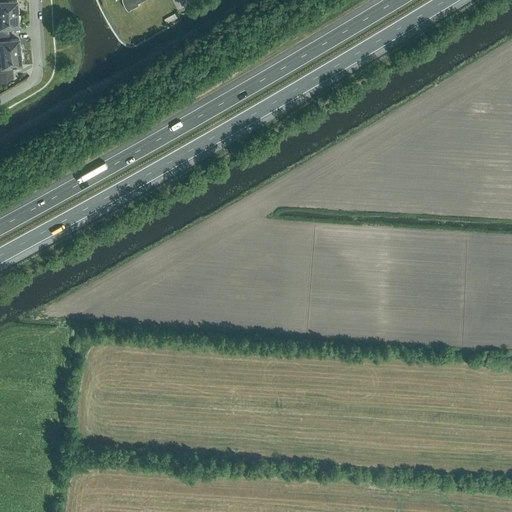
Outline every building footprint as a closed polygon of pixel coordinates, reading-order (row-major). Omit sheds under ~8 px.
[(0,0),(0,14),(17,14),(17,0),(6,1),(5,0),(0,0)] [(123,0),(124,1),(125,3),(126,6),(127,8),(129,10),(131,9),(139,5),(139,3),(144,0),(123,0)] [(18,27),(17,14),(0,14),(0,33),(7,34),(7,28),(18,27)] [(171,15),(164,19),(167,24),(174,20),(171,15)] [(0,53),(20,52),(18,39),(8,40),(7,34),(0,33),(0,53)] [(21,65),(20,52),(0,53),(0,54),(1,63),(0,62),(0,75),(11,74),(10,66),(21,65)]
